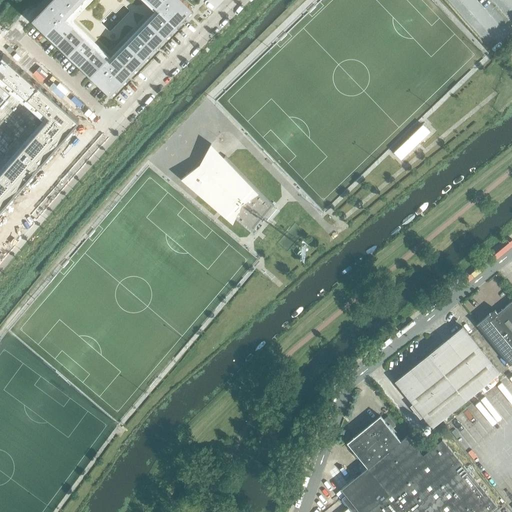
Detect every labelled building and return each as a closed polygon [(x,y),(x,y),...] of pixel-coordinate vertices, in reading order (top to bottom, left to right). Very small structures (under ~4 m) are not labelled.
[(184,0),(51,0),(34,19),(111,93),(112,91),(116,88),(123,80),(126,76),(134,69),(137,65),(145,57),(148,54),(155,46),(166,35),(170,31),(188,12),(191,9),(192,8),(184,0)] [(4,53),(0,57),(0,208),(78,120),(21,68),(4,53)] [(275,205),(226,155),(221,160),(210,148),(213,144),(212,144),(205,157),(204,157),(193,169),(194,170),(182,179),(183,179),(187,176),(255,235),(262,226),(262,225),(257,230),(255,229),(275,205)] [(511,301),(498,312),(495,309),(478,323),(510,363),(511,361),(511,301)] [(433,426),(501,372),(463,325),(432,351),(420,360),(416,364),(406,372),(396,380),(433,426)] [(486,511),(487,511),(497,504),(443,438),(423,454),(408,435),(401,440),(381,415),(359,432),(356,435),(348,441),(369,467),(343,488),(347,493),(343,497),(354,511),(486,511)]
